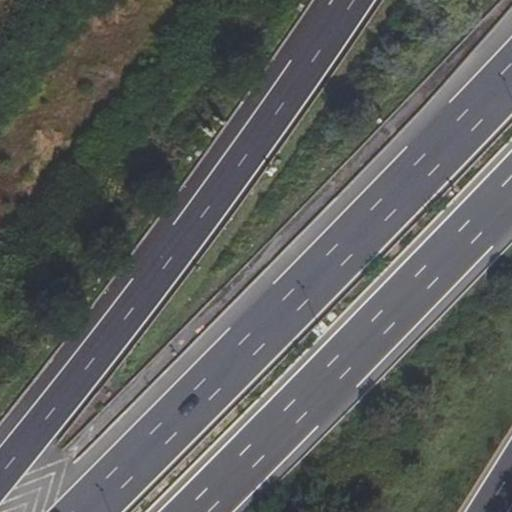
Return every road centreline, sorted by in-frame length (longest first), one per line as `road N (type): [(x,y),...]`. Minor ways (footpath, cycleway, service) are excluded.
road 1 (motorway): [(511,72),(80,511)]
road 2 (motorway): [(342,0),(146,288),(0,468)]
road 3 (motorway): [(199,511),(511,187)]
